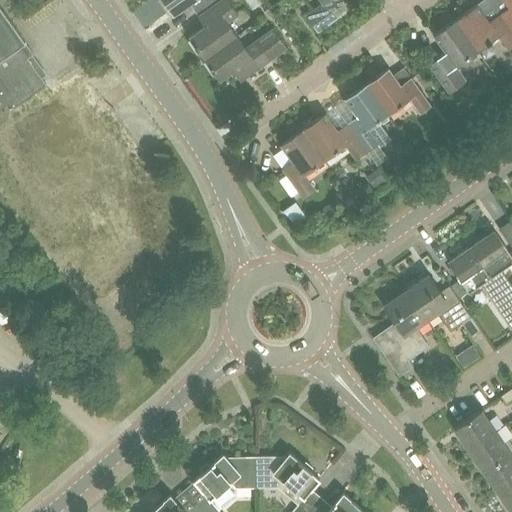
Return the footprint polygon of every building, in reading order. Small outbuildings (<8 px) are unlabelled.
[(161,0),(173,15),(189,4),(196,15),(216,0),(161,0)] [(187,36),(203,58),(235,36),(227,23),(239,14),(228,0),(216,0),(196,15),(203,25),(187,36)] [(244,0),(252,10),(262,2),(260,0),(244,0)] [(320,0),(321,2),(304,14),(318,33),(350,10),(344,2),(343,0),(320,0)] [(511,0),(503,0),(508,6),(498,13),(511,31),(511,0)] [(477,3),(455,19),(476,50),(497,35),(508,49),(511,46),(511,31),(498,13),(489,20),(477,3)] [(0,107),(9,101),(13,107),(46,84),(41,77),(46,74),(32,53),(33,53),(0,7),(0,107)] [(444,51),(427,63),(448,92),(465,79),(455,65),(476,50),(455,19),(432,35),(444,51)] [(235,36),(203,58),(219,80),(232,71),(239,81),(285,48),(272,29),(244,48),(235,36)] [(388,66),(365,83),(388,114),(409,99),(419,113),(431,105),(403,66),(393,73),(388,66)] [(423,69),(415,76),(424,89),(433,83),(423,69)] [(344,98),(356,115),(346,122),(366,150),(377,143),(367,129),(388,114),(365,83),(344,98)] [(461,111),(461,121),(475,122),(476,111),(461,111)] [(324,112),(302,127),(325,159),(346,144),(360,164),(371,157),(366,150),(346,122),(337,129),(324,112)] [(462,127),(455,117),(443,126),(450,135),(462,127)] [(314,188),(304,174),(325,159),(302,127),(280,143),(292,160),(281,168),(302,196),(314,188)] [(378,168),(365,177),(373,188),(377,184),(379,187),(387,181),(378,168)] [(373,191),(368,184),(358,191),(363,198),(373,191)] [(511,227),(502,235),(511,247),(511,227)] [(511,256),(493,229),(469,245),(489,275),(511,308),(511,288),(499,269),(511,259),(511,256)] [(469,245),(447,260),(468,290),(478,283),(502,317),(511,310),(511,308),(489,275),(469,245)] [(429,273),(406,289),(427,319),(438,312),(450,330),(460,323),(474,343),(485,336),(471,315),(449,283),(440,289),(429,273)] [(449,283),(458,297),(465,292),(456,279),(449,283)] [(394,321),(371,337),(398,375),(411,366),(406,360),(428,345),(416,327),(427,319),(406,289),(383,305),(394,321)] [(511,310),(502,317),(510,329),(511,326),(511,310)] [(16,352),(1,366),(24,393),(27,396),(46,380),(38,371),(48,362),(22,332),(8,343),(16,352)] [(0,402),(6,409),(24,393),(1,366),(0,364),(0,402)] [(500,395),(506,403),(511,398),(511,386),(507,390),(500,395)] [(453,427),(467,449),(495,430),(481,408),(457,424),(453,427)] [(467,449),(482,470),(510,451),(495,430),(467,449)] [(482,470),(497,491),(511,481),(511,454),(510,451),(482,470)] [(286,457),(254,457),(255,487),(277,488),(283,480),(304,498),(310,490),(319,480),(289,454),(286,457)] [(222,455),(191,482),(206,499),(196,507),(200,511),(217,511),(235,496),(234,488),(255,487),(254,457),(225,458),(222,455)] [(511,511),(511,481),(497,491),(511,511)] [(321,511),(314,506),(309,511),(359,511),(361,510),(342,494),(332,507),(327,511),(321,511)] [(183,511),(169,495),(151,511),(200,511),(196,507),(190,511),(183,511)] [(297,505),(291,511),(309,511),(314,506),(304,498),(297,505)]
